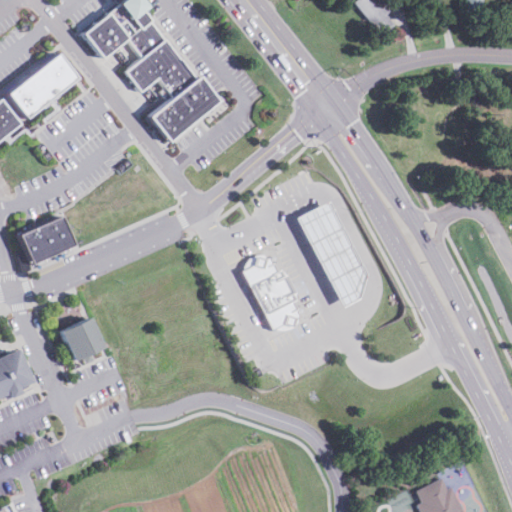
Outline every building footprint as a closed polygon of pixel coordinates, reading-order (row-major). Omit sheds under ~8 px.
[(77,32),(96,56),(122,37),(137,56),(121,71),(136,91),(152,76),(168,95),(144,116),(164,141),(213,100),(193,75),(191,78),(135,9),(139,6),(134,0),(112,0),(110,2),(111,5),(77,32)] [(350,0),(378,34),(392,23),(383,13),(387,10),(378,0),(376,0),(373,2),(371,0),(350,0)] [(2,92),(22,117),(72,77),(53,52),(2,92)] [(0,104),(0,135),(15,123),(0,104)] [(324,200),(292,217),(337,305),(353,297),(361,272),(324,200)] [(13,234),(57,215),(69,244),(26,263),(13,234)] [(262,257),(260,254),(258,253),(255,254),(253,254),(250,255),(247,256),(245,258),(243,260),(241,263),(239,266),(239,268),(236,270),(266,328),(269,327),(269,328),(271,328),(274,329),(277,329),(281,329),(284,328),(287,327),(289,325),(291,323),(293,320),(291,316),(293,315),(290,309),(291,308),(287,300),(290,299),(289,298),(291,297),(290,293),(290,290),(288,286),(287,283),(286,280),(284,278),(282,275),(279,271),(277,268),(275,269),(272,270),(268,262),(266,262),(263,256),(262,257)] [(53,330),(84,316),(97,346),(86,351),(90,359),(82,363),(78,355),(66,360),(53,330)] [(0,352),(11,348),(26,381),(12,386),(14,391),(2,398),(0,394),(0,352)] [(438,476),(411,489),(417,501),(413,503),(417,511),(463,511),(449,484),(444,487),(438,476)]
